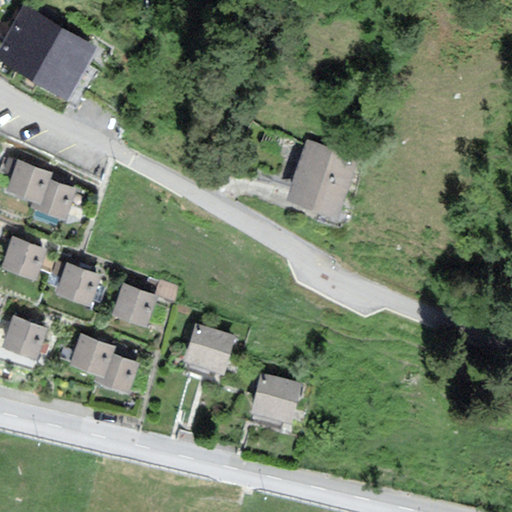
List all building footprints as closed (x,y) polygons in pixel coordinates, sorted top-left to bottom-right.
[(97,48),(24,6),(0,46),(0,62),(67,101),(97,48)] [(357,159),(307,140),(284,202),(335,220),(357,159)] [(50,179),(52,174),(17,162),(5,194),(32,203),(40,206),(50,179)] [(76,188),(50,179),(40,206),(32,203),(30,210),(65,222),(76,188)] [(47,249),(12,237),(1,270),(35,282),(47,249)] [(101,275),(66,263),(55,297),(89,309),(101,275)] [(158,280),(153,295),(174,301),(178,286),(158,280)] [(157,297),(122,285),(111,317),(146,329),(157,297)] [(47,329),(12,318),(2,349),(37,361),(47,329)] [(236,338),(195,325),(182,364),(223,377),(236,338)] [(112,356),(116,347),(80,335),(69,368),(96,377),(104,380),(112,356)] [(139,365),(112,356),(104,380),(96,377),(94,384),(128,396),(139,365)] [(302,385),(260,375),(250,414),(291,425),(302,385)]
